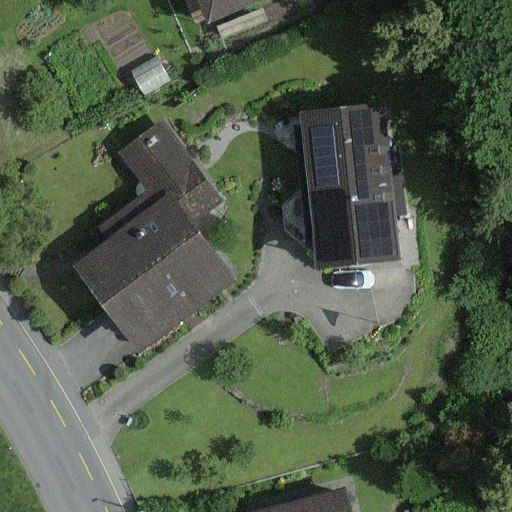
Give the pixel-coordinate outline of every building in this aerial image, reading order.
[(195,0),(207,26),(266,0),(195,0)] [(156,55),(129,72),(145,97),(172,80),(156,55)] [(385,105),(301,113),(302,126),(295,127),(307,249),(315,248),(318,271),(402,262),(398,219),(408,217),(401,147),(389,149),(385,105)] [(118,154),(145,190),(93,230),(104,245),(75,268),(122,330),(140,354),(238,281),(196,224),(225,202),(163,121),(118,154)] [(353,511),(347,489),(263,511),(353,511)]
